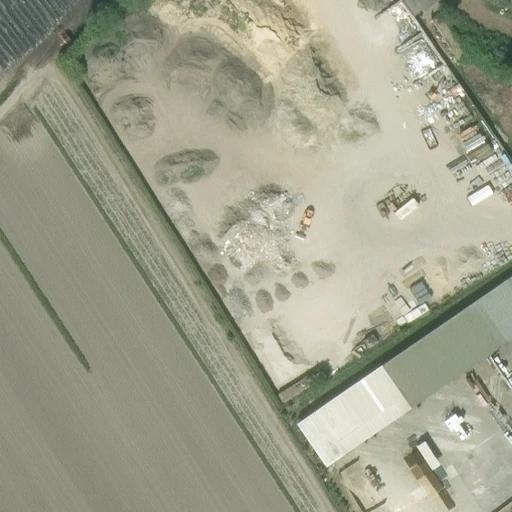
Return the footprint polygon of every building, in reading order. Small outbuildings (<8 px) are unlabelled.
[(411,0),(423,13),(439,0),(411,0)] [(419,28),(395,43),(413,73),(432,61),(424,49),(430,45),(419,28)] [(460,120),(477,109),(471,99),(453,109),(460,120)] [(487,168),(506,159),(500,148),(482,157),(487,168)] [(440,445),(431,451),(447,475),(456,470),(440,445)]
